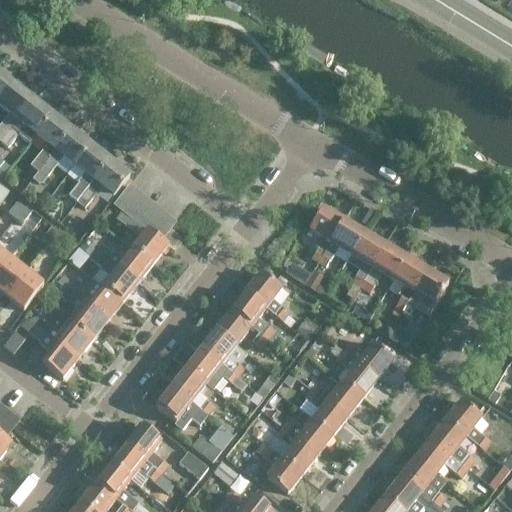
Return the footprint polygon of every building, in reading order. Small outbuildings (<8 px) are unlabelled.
[(0,105),(14,88),(0,77),(0,105)] [(0,145),(33,103),(14,88),(0,105),(0,111),(8,118),(0,128),(0,145)] [(35,139),(51,118),(33,103),(0,145),(0,146),(6,152),(24,130),(35,139)] [(51,118),(35,139),(47,149),(30,169),(38,176),(71,134),(51,118)] [(71,134),(38,176),(32,184),(36,187),(42,187),(62,161),(73,170),(90,149),(71,134)] [(76,206),(109,164),(90,149),(73,170),(84,178),(77,187),(78,188),(69,200),(76,206)] [(109,164),(76,206),(84,213),(101,192),(112,201),(129,180),(109,164)] [(123,216),(138,198),(128,190),(114,209),(122,215),(123,216)] [(132,223),(147,205),(138,198),(123,216),(132,223)] [(14,222),(24,209),(18,204),(8,217),(14,222)] [(141,230),(156,212),(147,205),(132,223),(141,230)] [(74,208),(59,228),(67,234),(82,215),(74,208)] [(24,209),(14,222),(21,228),(21,227),(31,214),(24,209)] [(151,237),(165,219),(156,212),(141,230),(147,235),(147,234),(148,234),(151,237)] [(317,267),(343,225),(322,213),(308,235),(319,242),(314,251),(317,253),(311,263),(317,267)] [(32,235),(37,228),(41,222),(31,214),(21,227),(32,235)] [(123,216),(122,215),(116,223),(141,243),(133,253),(153,269),(168,250),(160,244),(151,237),(148,234),(147,234),(147,235),(141,230),(132,223),(123,216)] [(165,219),(151,237),(160,244),(167,236),(174,226),(165,219)] [(41,222),(37,228),(47,236),(51,231),(51,230),(41,222)] [(346,267),(364,238),(343,225),(317,267),(324,271),(330,261),(331,262),(333,259),(346,267)] [(78,252),(86,259),(90,262),(96,255),(138,288),(153,269),(133,253),(125,263),(114,254),(112,256),(100,247),(109,237),(97,227),(78,252)] [(47,249),(58,236),(51,231),(47,236),(41,244),(47,249)] [(58,236),(47,249),(54,254),(64,241),(58,236)] [(347,293),(355,298),(359,291),(384,250),(364,238),(346,267),(358,274),(347,293)] [(384,250),(359,291),(360,291),(359,292),(369,297),(380,278),(391,285),(405,262),(384,250)] [(77,271),(86,259),(78,252),(68,264),(77,271)] [(90,262),(102,272),(101,273),(110,280),(102,290),(123,307),(138,288),(96,255),(90,262)] [(0,256),(0,273),(8,263),(0,256)] [(401,316),(425,275),(405,262),(391,285),(401,291),(396,300),(399,302),(393,312),(401,316)] [(8,263),(0,273),(0,297),(4,301),(24,276),(8,263)] [(314,273),(304,289),(313,294),(323,279),(314,273)] [(427,320),(433,310),(447,287),(425,275),(401,316),(407,320),(413,311),(427,320)] [(24,276),(4,301),(21,315),(41,290),(24,276)] [(281,326),(288,317),(272,305),(280,294),(260,278),(245,297),(265,313),(281,326)] [(102,290),(92,283),(91,282),(82,293),(70,284),(64,291),(108,326),(123,307),(102,290)] [(93,345),(108,326),(64,291),(58,299),(76,313),(67,324),(93,345)] [(260,356),(275,338),(256,323),(265,313),(245,297),(230,316),(250,332),(259,339),(251,349),(260,356)] [(250,332),(230,316),(215,334),(235,350),(250,332)] [(93,345),(67,324),(57,336),(36,319),(29,321),(27,324),(78,364),(93,345)] [(78,364),(27,324),(24,321),(18,328),(40,346),(39,348),(50,357),(42,367),(62,383),(78,364)] [(295,337),(307,347),(318,333),(306,324),(295,337)] [(414,337),(397,326),(389,339),(407,350),(414,337)] [(238,384),(245,375),(240,371),(248,361),(235,350),(215,334),(200,353),(238,384)] [(341,355),(377,383),(393,364),(373,348),(364,359),(348,346),(341,355)] [(341,355),(335,350),(330,356),(338,362),(335,365),(350,377),(342,386),(362,402),(377,383),(341,355)] [(232,391),(238,384),(200,353),(185,372),(205,388),(214,395),(223,383),(232,391)] [(170,390),(190,407),(205,388),(185,372),(170,390)] [(290,377),(284,384),(292,390),(298,383),(290,377)] [(312,393),(321,400),(327,392),(318,385),(312,393)] [(327,405),(347,421),(362,402),(342,386),(327,405)] [(199,413),(190,407),(170,390),(155,410),(175,426),(184,415),(193,422),(195,421),(203,428),(209,421),(199,413)] [(347,421),(327,405),(321,400),(312,393),(303,404),(318,416),(312,424),(332,440),(347,421)] [(199,413),(209,421),(216,412),(206,404),(199,413)] [(491,447),(473,432),(481,422),(461,405),(445,424),(466,441),(483,455),(491,447)] [(0,427),(9,415),(0,408),(0,427)] [(9,415),(0,427),(0,439),(4,442),(12,432),(19,423),(9,415)] [(289,423),(282,431),(317,459),(332,440),(312,424),(304,434),(289,423)] [(445,424),(430,443),(451,460),(466,441),(445,424)] [(124,449),(162,478),(169,470),(152,456),(160,445),(139,429),(124,449)] [(282,431),(267,450),(302,478),(317,459),(282,431)] [(0,439),(0,461),(11,447),(4,442),(0,439)] [(212,466),(221,455),(200,439),(191,450),(212,466)] [(461,468),(451,460),(430,443),(415,462),(435,479),(444,468),(461,482),(475,465),(468,459),(461,468)] [(154,488),(162,478),(124,449),(109,468),(130,484),(137,474),(154,488)] [(242,471),(251,460),(236,449),(228,460),(242,471)] [(267,450),(260,459),(274,471),(266,481),(286,497),(302,478),(267,450)] [(511,460),(499,450),(490,461),(508,475),(511,470),(511,460)] [(208,472),(187,455),(178,466),(199,483),(208,472)] [(400,480),(438,511),(439,511),(446,504),(437,498),(436,500),(425,491),(435,479),(415,462),(400,480)] [(126,511),(133,511),(138,506),(122,494),(130,484),(109,468),(94,486),(115,503),(122,509),(126,511)] [(228,489),(236,479),(221,468),(213,478),(228,489)] [(174,489),(162,478),(155,487),(167,497),(174,489)] [(438,511),(400,480),(384,499),(400,511),(438,511)] [(94,486),(79,505),(88,511),(107,511),(115,503),(94,486)] [(222,508),(226,511),(266,511),(251,500),(243,511),(229,499),(222,508)] [(374,511),(400,511),(384,499),(374,511)]
